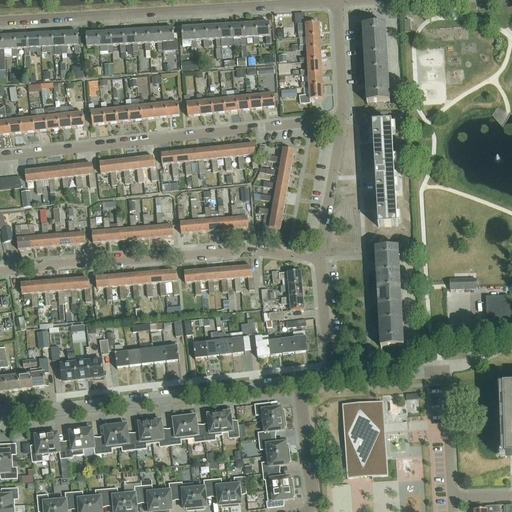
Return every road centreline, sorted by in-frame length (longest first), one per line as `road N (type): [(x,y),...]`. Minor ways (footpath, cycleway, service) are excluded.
road 1 (residential): [(345,117),(0,157)]
road 2 (residential): [(0,21),(336,2)]
road 3 (residential): [(0,271),(249,250),(319,258)]
road 4 (residential): [(0,417),(298,382)]
road 5 (residential): [(319,258),(345,117)]
road 6 (residential): [(298,382),(308,511)]
road 7 (residential): [(451,499),(444,372)]
road 8 (residential): [(329,379),(319,258)]
